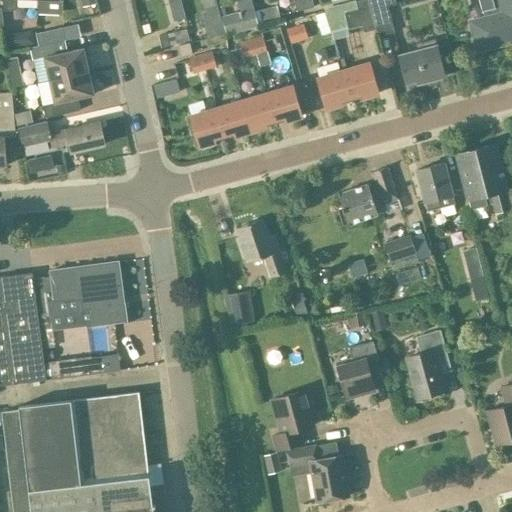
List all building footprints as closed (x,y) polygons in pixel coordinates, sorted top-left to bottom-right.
[(2,0),(4,11),(16,10),(15,0),(2,0)] [(61,0),(38,0),(38,12),(61,13),(61,0)] [(169,0),(176,24),(186,21),(180,0),(169,0)] [(226,33),(222,19),(216,0),(202,0),(207,17),(203,18),(208,38),(226,33)] [(295,0),(299,12),(316,8),(313,0),(295,0)] [(364,33),(377,30),(369,0),(360,0),(356,1),(356,0),(324,9),(328,27),(346,22),(348,30),(362,26),(364,33)] [(369,0),(377,30),(377,31),(378,31),(379,37),(396,33),(390,8),(398,6),(396,0),(369,0)] [(511,0),(479,0),(484,18),(470,21),(478,51),(511,41),(511,39),(511,38),(511,0)] [(255,10),(222,19),(226,33),(227,37),(260,28),(259,24),(256,14),(255,10)] [(256,14),(259,24),(273,20),(270,10),(256,14)] [(305,24),(287,30),(292,45),(309,39),(305,24)] [(38,46),(65,40),(62,28),(36,34),(38,46)] [(252,39),(257,57),(285,49),(279,28),(262,32),(263,36),(252,39)] [(159,37),(162,48),(190,40),(187,29),(159,37)] [(10,35),(12,47),(22,46),(19,34),(10,35)] [(246,60),(257,57),(252,39),(241,42),(246,60)] [(436,46),(434,39),(418,44),(420,50),(399,55),(407,82),(418,79),(419,83),(445,76),(437,45),(436,46)] [(49,80),(89,71),(83,48),(67,52),(65,40),(38,46),(30,48),(32,60),(44,58),(49,80)] [(178,46),(181,57),(193,53),(190,43),(178,46)] [(200,56),(205,72),(217,68),(212,53),(200,56)] [(193,75),(205,72),(200,56),(188,60),(193,75)] [(344,70),(351,96),(362,93),(363,98),(378,93),(369,63),(344,70)] [(341,99),(351,96),(344,70),(318,78),(327,108),(342,104),(341,99)] [(89,71),(49,80),(54,103),(42,105),(45,118),(80,110),(78,98),(94,94),(89,71)] [(12,88),(21,86),(20,80),(15,78),(10,79),(12,88)] [(168,97),(164,83),(152,87),(156,100),(168,97)] [(266,93),(274,119),(285,116),(287,121),(302,117),(292,85),(266,93)] [(0,93),(0,166),(6,166),(4,137),(14,136),(11,93),(0,93)] [(264,122),(274,119),(266,93),(241,100),(251,132),(266,127),(264,122)] [(251,132),(241,100),(216,108),(224,134),(234,131),(236,136),(251,132)] [(214,137),(224,134),(216,108),(190,115),(200,147),(215,143),(214,137)] [(18,124),(34,122),(33,111),(17,112),(18,124)] [(54,150),(70,146),(72,152),(105,144),(99,122),(51,134),(48,123),(20,130),(24,149),(53,142),(54,150)] [(487,206),(485,195),(492,193),(497,213),(511,209),(495,144),(456,154),(468,199),(470,199),(472,210),(487,206)] [(30,173),(42,171),(41,162),(40,157),(28,159),(30,173)] [(57,169),(65,167),(64,160),(55,162),(57,169)] [(445,163),(417,170),(428,212),(456,204),(445,163)] [(368,184),(338,194),(342,205),(338,207),(344,225),(348,224),(387,211),(384,203),(399,198),(389,167),(372,172),(376,187),(370,189),(368,184)] [(270,236),(264,219),(236,228),(248,262),(264,257),(271,277),(287,272),(274,235),(270,236)] [(386,246),(392,264),(418,255),(412,237),(386,246)] [(484,277),(477,249),(464,252),(471,281),(484,277)] [(147,319),(143,258),(126,259),(129,320),(147,319)] [(126,321),(118,262),(51,271),(55,300),(81,297),(84,319),(93,318),(94,325),(126,321)] [(33,279),(33,273),(0,277),(0,384),(14,383),(14,384),(47,380),(45,364),(39,325),(52,323),(46,277),(33,279)] [(250,292),(228,295),(234,327),(255,324),(250,292)] [(297,317),(308,314),(302,298),(292,302),(297,317)] [(374,331),(388,328),(383,310),(370,314),(374,331)] [(364,312),(348,315),(352,330),(367,326),(364,312)] [(417,336),(422,354),(406,358),(417,398),(445,390),(438,366),(449,363),(440,330),(417,336)] [(347,399),(375,391),(371,375),(381,372),(373,341),(349,348),(352,359),(337,363),(347,399)] [(94,374),(92,358),(45,364),(47,380),(94,374)] [(497,444),(511,440),(511,384),(505,386),(511,405),(488,411),(497,444)] [(277,451),(303,443),(299,430),(313,426),(308,409),(313,408),(307,390),(272,400),(282,433),(273,435),(277,451)] [(153,511),(149,476),(139,392),(70,401),(19,407),(20,410),(1,412),(13,511),(153,511)] [(318,460),(316,446),(288,451),(291,467),(311,463),(317,502),(349,496),(346,480),(342,456),(318,460)] [(263,455),(267,471),(281,468),(277,452),(263,455)]
